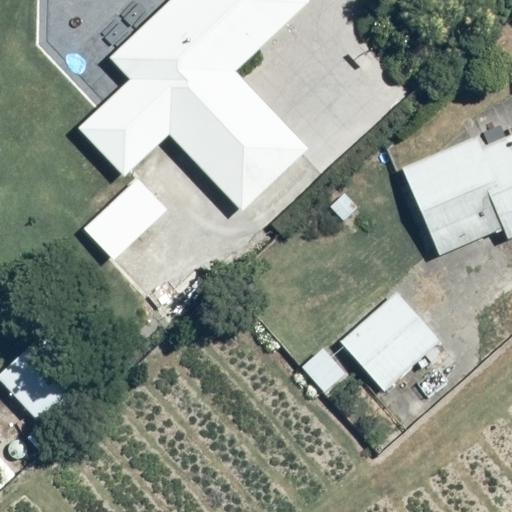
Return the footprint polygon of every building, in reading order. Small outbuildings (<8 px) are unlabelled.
[(314,4),(310,0),(177,0),(113,61),(133,80),(80,128),(131,178),(174,136),(246,214),(311,149),(240,72),(314,4)] [(65,98),(22,52),(0,72),(0,119),(20,141),(65,98)] [(484,139),(406,165),(447,261),(509,235),(511,240),(511,142),(490,153),(484,139)] [(440,339),(397,290),(341,338),(384,388),(440,339)] [(100,379),(56,325),(0,371),(44,425),(100,379)] [(348,373),(327,344),(301,362),(322,391),(348,373)]
